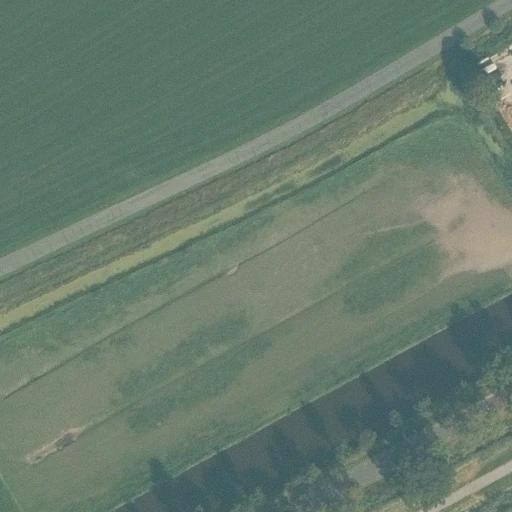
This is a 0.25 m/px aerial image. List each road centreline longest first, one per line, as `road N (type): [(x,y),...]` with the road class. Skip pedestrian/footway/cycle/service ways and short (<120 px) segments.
road 1 (unclassified): [(0,270),(285,136),(511,6)]
road 2 (tertiary): [(295,511),(511,396)]
